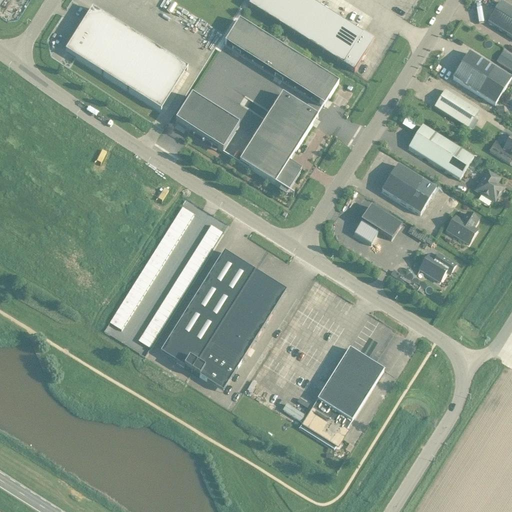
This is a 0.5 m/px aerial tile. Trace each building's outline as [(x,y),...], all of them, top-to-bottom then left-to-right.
[(251,0),(247,7),(352,73),(372,42),(304,0),(251,0)] [(511,39),(511,11),(499,3),(486,23),(511,39)] [(178,64),(91,10),(64,52),(151,107),(178,64)] [(192,24),(195,19),(181,11),(178,16),(192,24)] [(337,85),(238,22),(223,45),(323,108),(337,85)] [(451,80),(494,107),(510,81),(467,54),(451,80)] [(0,262),(53,296),(126,180),(34,122),(41,113),(40,112),(39,113),(26,103),(27,102),(26,102),(25,103),(13,93),(14,92),(13,91),(12,93),(0,83),(0,81),(0,82),(0,81),(0,262)] [(467,130),(478,113),(444,91),(433,109),(467,130)] [(222,154),(279,190),(277,193),(285,198),(299,175),(298,175),(300,172),(288,164),(317,118),(281,96),(238,163),(222,153),(222,154)] [(216,151),(216,150),(222,154),(222,153),(238,128),(190,98),(174,124),(189,133),(188,134),(216,151)] [(458,182),(471,162),(472,159),(421,127),(407,149),(458,182)] [(509,166),(511,161),(511,137),(503,149),(494,143),(488,153),(509,166)] [(473,162),(479,166),(482,161),(476,157),(473,162)] [(380,193),(406,209),(419,217),(435,191),(396,167),(380,193)] [(494,204),(503,190),(496,185),(499,180),(487,173),(474,192),(494,204)] [(181,208),(178,214),(190,221),(193,216),(181,208)] [(399,227),(370,208),(353,236),(370,247),(378,234),(390,242),(399,227)] [(187,226),(190,221),(178,214),(175,219),(187,226)] [(468,246),(476,232),(473,230),(478,222),(465,214),(465,215),(467,216),(463,222),(461,223),(454,218),(446,232),(468,246)] [(187,226),(175,219),(172,224),(183,231),(187,226)] [(183,231),(172,224),(168,229),(180,236),(183,231)] [(210,227),(207,232),(219,239),(222,234),(210,227)] [(177,241),(180,236),(168,229),(165,234),(177,241)] [(215,244),(219,239),(207,232),(204,237),(215,244)] [(162,239),(174,246),(177,241),(165,234),(162,239)] [(204,237),(200,242),(212,249),(215,244),(204,237)] [(162,239),(159,244),(171,251),(174,246),(162,239)] [(200,242),(197,247),(209,254),(212,249),(200,242)] [(156,249),(168,256),(171,251),(159,244),(156,249)] [(206,259),(209,254),(197,247),(194,252),(206,259)] [(153,254),(164,261),(168,256),(156,249),(153,254)] [(203,264),(206,259),(194,252),(191,257),(203,264)] [(159,354),(190,374),(254,273),(223,253),(159,354)] [(153,254),(149,259),(161,266),(164,261),(153,254)] [(438,262),(436,261),(435,262),(427,257),(419,271),(439,284),(444,275),(448,277),(455,266),(438,256),(440,258),(438,262)] [(203,264),(191,257),(188,262),(200,269),(203,264)] [(158,271),(161,266),(149,259),(146,264),(158,271)] [(185,267),(196,274),(200,269),(188,262),(185,267)] [(143,269),(155,276),(158,271),(146,264),(143,269)] [(196,274),(185,267),(181,272),(193,279),(196,274)] [(140,274),(152,282),(155,276),(143,269),(140,274)] [(178,277),(190,284),(193,279),(181,272),(178,277)] [(285,293),(254,273),(190,374),(221,394),(285,293)] [(137,279),(149,287),(152,282),(140,274),(137,279)] [(190,284),(178,277),(175,282),(187,289),(190,284)] [(137,279),(134,284),(145,292),(149,287),(137,279)] [(172,287),(184,295),(187,289),(175,282),(172,287)] [(142,297),(145,292),(134,284),(130,289),(142,297)] [(169,292),(181,300),(184,295),(172,287),(169,292)] [(142,297),(130,289),(127,294),(139,302),(142,297)] [(166,297),(177,305),(181,300),(169,292),(166,297)] [(127,294),(124,299),(136,307),(139,302),(127,294)] [(166,297),(162,302),(174,310),(177,305),(166,297)] [(136,307),(124,299),(121,304),(133,312),(136,307)] [(171,315),(174,310),(162,302),(159,307),(171,315)] [(133,312),(121,304),(118,309),(130,317),(133,312)] [(159,307),(156,312),(168,320),(171,315),(159,307)] [(118,309),(115,314),(126,322),(130,317),(118,309)] [(153,317),(165,325),(168,320),(156,312),(153,317)] [(123,327),(126,322),(115,314),(111,320),(123,327)] [(153,317),(150,322),(162,330),(165,325),(153,317)] [(108,325),(120,332),(123,327),(111,320),(108,325)] [(158,335),(162,330),(150,322),(147,327),(158,335)] [(155,340),(158,335),(147,327),(143,333),(155,340)] [(143,333),(140,338),(152,345),(155,340),(143,333)] [(149,350),(152,345),(140,338),(137,343),(149,350)] [(298,430),(333,451),(383,372),(348,350),(298,430)]
